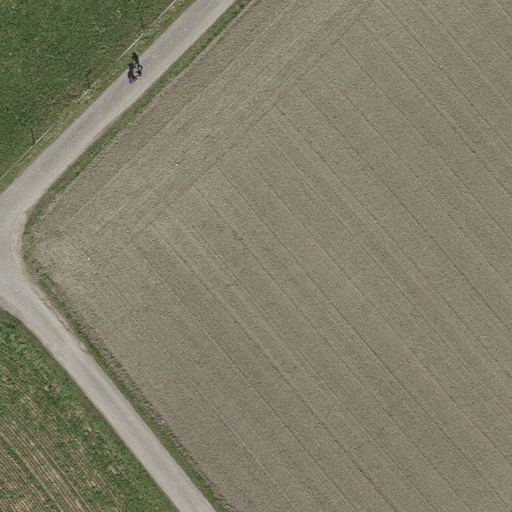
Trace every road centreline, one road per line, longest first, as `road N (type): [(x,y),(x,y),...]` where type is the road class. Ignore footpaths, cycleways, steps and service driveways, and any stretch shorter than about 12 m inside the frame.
road 1 (track): [(0,266),(198,511)]
road 2 (track): [(213,0),(0,227)]
